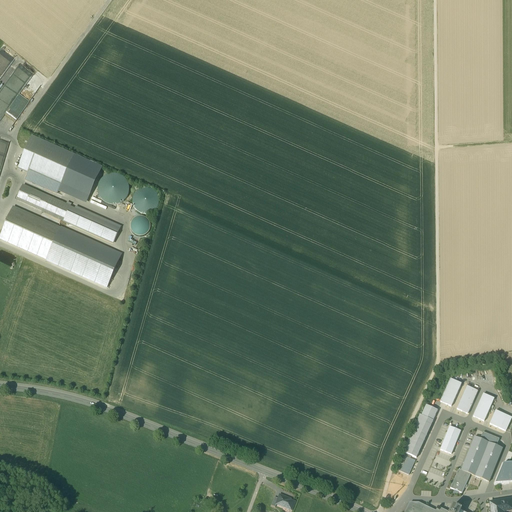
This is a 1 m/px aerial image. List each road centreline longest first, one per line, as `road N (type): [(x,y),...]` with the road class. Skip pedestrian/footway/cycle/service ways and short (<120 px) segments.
road 1 (tertiary): [(0,385),(85,400),(358,511)]
road 2 (unclassified): [(435,0),(438,361)]
road 3 (track): [(110,0),(17,126),(0,186)]
road 4 (track): [(438,361),(379,511)]
road 5 (residential): [(405,498),(444,413),(469,423)]
